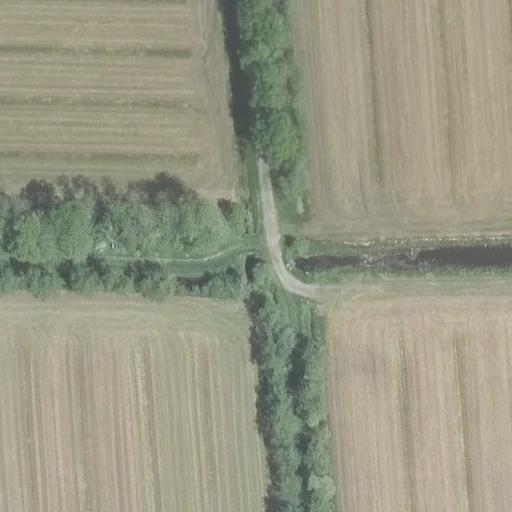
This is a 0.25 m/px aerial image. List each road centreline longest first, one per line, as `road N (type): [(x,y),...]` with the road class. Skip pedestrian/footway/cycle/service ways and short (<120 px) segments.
road 1 (track): [(274,245),(235,248),(214,261),(0,257)]
road 2 (track): [(274,245),(303,511)]
road 3 (track): [(254,0),(274,245)]
